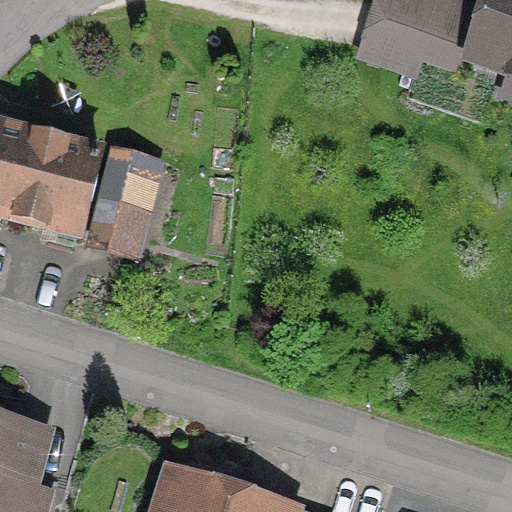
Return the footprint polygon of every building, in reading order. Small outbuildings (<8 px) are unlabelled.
[(511,0),(487,0),(466,64),(511,79),(511,0)] [(0,223),(78,243),(97,163),(0,140),(0,223)] [(89,254),(121,262),(146,166),(113,158),(89,254)] [(39,511),(43,499),(24,493),(39,440),(0,429),(0,511),(39,511)] [(159,511),(280,511),(170,478),(159,511)]
